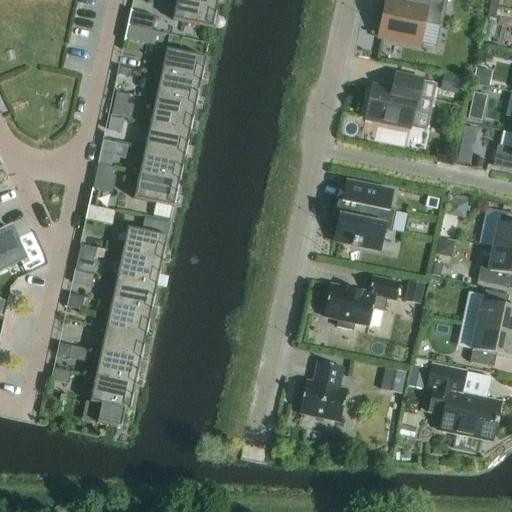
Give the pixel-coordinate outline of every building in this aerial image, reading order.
[(194,0),(178,0),(173,21),(213,30),(218,5),(194,0)] [(443,28),(448,0),(407,0),(407,6),(387,2),(380,38),(421,46),(425,24),(443,28)] [(491,0),(490,7),(498,9),(499,0),(491,0)] [(498,9),(490,7),(488,19),(495,20),(498,9)] [(131,12),(128,27),(130,27),(153,32),(156,18),(131,12)] [(150,46),(153,32),(130,27),(127,41),(150,46)] [(201,84),(206,60),(167,51),(161,76),(201,84)] [(131,78),(132,70),(121,68),(119,75),(131,78)] [(201,84),(161,76),(156,101),(195,109),(201,84)] [(417,112),(423,82),(400,77),(397,89),(393,92),(373,88),(366,119),(412,129),(415,111),(417,112)] [(127,105),(129,96),(117,93),(115,102),(127,105)] [(195,109),(156,101),(151,126),(190,134),(195,109)] [(190,134),(151,126),(145,151),(185,159),(190,134)] [(511,151),(498,149),(494,168),(511,171),(511,151)] [(185,159),(145,151),(140,175),(179,184),(185,159)] [(113,177),(115,169),(98,166),(97,173),(113,177)] [(134,200),(174,209),(179,184),(140,175),(134,200)] [(391,231),(395,213),(388,212),(391,195),(348,186),(345,202),(341,201),(337,220),(341,221),(337,241),(380,250),(384,230),(391,231)] [(116,212),(89,206),(86,220),(113,226),(116,212)] [(495,249),(511,252),(511,215),(502,213),(495,249)] [(0,266),(24,255),(10,224),(0,229),(0,266)] [(162,263),(167,238),(128,230),(123,255),(162,263)] [(81,246),(79,254),(95,258),(97,249),(81,246)] [(511,252),(495,249),(492,264),(482,262),(477,282),(511,289),(511,282),(511,252)] [(117,279),(157,288),(162,263),(123,255),(117,279)] [(78,260),(76,271),(97,275),(99,264),(94,263),(78,260)] [(435,265),(432,277),(440,279),(443,267),(435,265)] [(76,272),(74,283),(90,287),(93,276),(76,272)] [(112,304),(151,313),(157,288),(117,279),(112,304)] [(397,302),(401,285),(373,279),(370,295),(331,286),(324,318),(339,321),(337,328),(354,332),(355,324),(370,327),(373,310),(385,312),(387,300),(397,302)] [(486,292),(478,328),(511,335),(511,309),(507,309),(509,297),(486,292)] [(70,296),(68,308),(81,311),(84,299),(81,298),(71,296),(70,296)] [(107,329),(146,338),(151,313),(112,304),(107,329)] [(511,360),(511,335),(478,328),(470,364),(494,369),(496,357),(511,360)] [(101,354),(141,362),(146,338),(107,329),(101,354)] [(67,358),(70,347),(58,344),(55,356),(67,358)] [(96,379),(135,387),(141,362),(101,354),(96,379)] [(341,423),(347,391),(339,390),(343,369),(319,363),(315,384),(306,383),(300,414),(341,423)] [(492,443),(501,404),(475,399),(476,391),(463,388),(466,374),(432,366),(427,390),(434,391),(429,413),(443,417),(440,432),(492,443)] [(386,367),(383,389),(404,391),(406,370),(386,367)] [(65,384),(67,372),(50,368),(48,381),(65,384)] [(135,387),(96,379),(90,403),(102,406),(98,425),(122,430),(126,411),(130,412),(135,387)]
